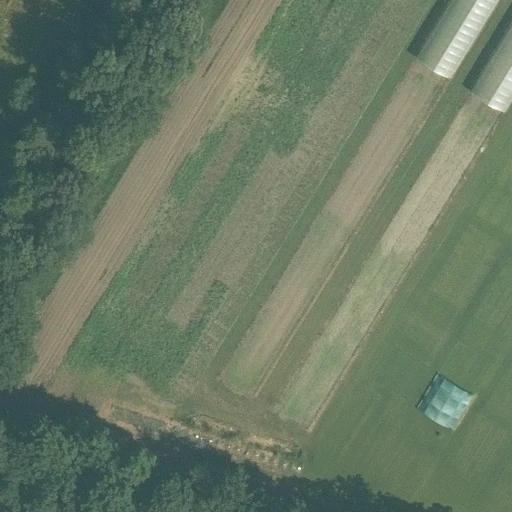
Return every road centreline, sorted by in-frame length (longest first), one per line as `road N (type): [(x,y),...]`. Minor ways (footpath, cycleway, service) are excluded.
road 1 (track): [(147,0),(0,239)]
road 2 (unknown): [(0,458),(158,511)]
